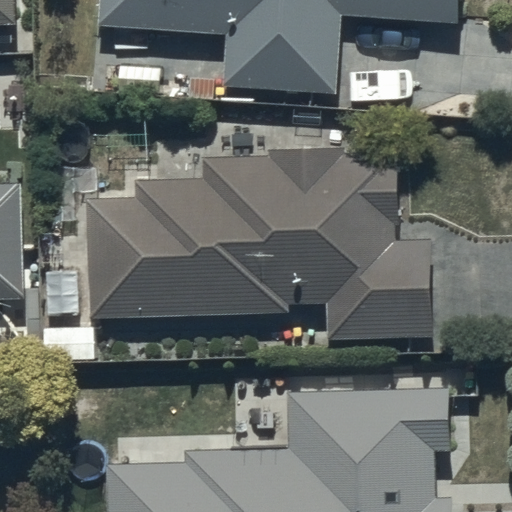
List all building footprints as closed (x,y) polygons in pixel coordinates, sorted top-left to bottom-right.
[(0,0),(0,18),(15,18),(14,0),(0,0)] [(103,0),(102,21),(152,24),(151,64),(199,66),(201,29),(229,30),(227,83),(340,88),(343,10),(459,15),(460,0),(103,0)] [(333,142),(269,141),(269,154),(206,153),(206,174),(137,173),(137,196),(89,196),(89,311),(289,311),(289,298),(330,298),(330,332),(431,332),(431,232),(399,232),(399,150),(345,150),(345,142),(333,142)] [(0,296),(22,297),(23,179),(0,178),(0,296)] [(113,461),(114,511),(454,511),(455,494),(439,494),(438,449),(454,449),(452,381),(290,384),(292,443),(187,446),(187,459),(113,461)]
